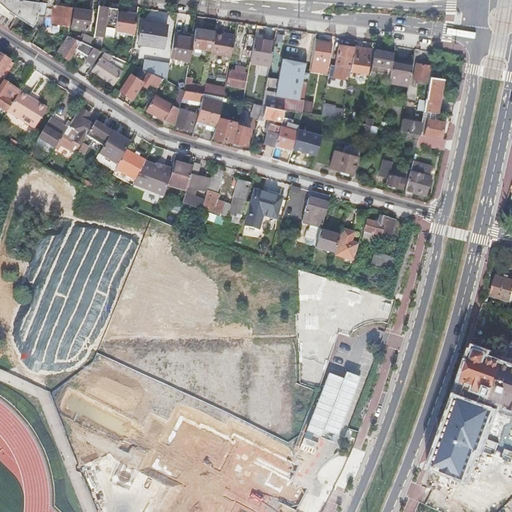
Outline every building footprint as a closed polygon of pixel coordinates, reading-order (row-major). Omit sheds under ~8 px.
[(39,2),(32,1),(28,1),(23,0),(0,0),(0,4),(7,10),(38,31),(42,25),(47,4),(39,2)] [(55,0),(47,0),(47,4),(42,25),(51,27),(51,23),(69,26),(72,8),(53,5),(54,0),(56,1),(55,0)] [(104,27),(114,29),(117,12),(117,9),(98,6),(93,34),(102,36),(104,27)] [(69,26),(69,27),(87,30),(90,11),(72,8),(69,26)] [(117,12),(114,29),(114,30),(134,33),(137,15),(117,12)] [(163,48),(167,25),(142,22),(138,44),(163,48)] [(104,27),(102,36),(113,37),(114,30),(114,29),(104,27)] [(286,30),(276,28),(272,48),(282,49),(285,33),(286,30)] [(201,30),(195,29),(194,36),(192,47),(194,47),(194,51),(200,52),(200,48),(211,50),(214,34),(215,32),(201,30)] [(210,54),(230,57),(232,48),(234,37),(223,36),(214,34),(211,50),(210,54)] [(243,50),(251,52),(254,35),(246,34),(243,50)] [(186,37),(174,35),(170,57),(189,61),(192,47),(194,36),(186,35),(186,37)] [(86,58),(93,63),(95,61),(101,51),(91,46),(83,43),(67,36),(56,53),(68,61),(76,49),(88,56),(86,58)] [(83,43),(91,46),(92,41),(84,38),(83,43)] [(270,57),(273,41),(256,38),(253,54),(270,57)] [(323,41),(315,39),(314,42),(315,42),(311,65),(327,68),(331,45),(323,43),(323,41)] [(349,70),(353,48),(338,45),(334,66),(345,68),(344,75),(348,76),(349,70)] [(370,51),(354,47),(353,48),(349,70),(366,74),(370,51)] [(373,51),(369,76),(372,77),(372,74),(377,75),(379,65),(388,67),(390,54),(373,51)] [(111,58),(103,53),(91,71),(113,85),(121,72),(108,63),(111,58)] [(0,85),(2,82),(13,64),(0,55),(0,78),(1,78),(0,79),(0,85)] [(290,111),(301,113),(303,101),(309,70),(304,69),(305,64),(282,59),(278,79),(267,77),(266,83),(262,105),(283,109),(290,111)] [(151,74),(163,79),(165,80),(168,64),(146,60),(144,71),(148,72),(151,74)] [(388,80),(388,82),(407,86),(411,64),(392,60),(390,72),(388,80)] [(427,83),(430,67),(415,64),(412,80),(427,83)] [(235,66),(234,71),(229,70),(227,85),(243,89),(246,74),(244,73),(245,68),(235,66)] [(183,91),(203,94),(204,87),(191,85),(193,68),(188,67),(183,91)] [(388,80),(390,72),(382,71),(381,78),(388,80)] [(149,83),(157,88),(163,79),(151,74),(148,72),(141,82),(130,74),(129,75),(119,91),(131,99),(141,85),(145,88),(149,83)] [(442,83),(429,80),(426,99),(425,99),(425,101),(423,110),(423,111),(437,114),(442,83)] [(0,85),(0,107),(7,112),(19,92),(2,82),(0,85)] [(203,94),(223,98),(224,91),(224,89),(204,86),(204,87),(203,94)] [(202,97),(203,94),(183,91),(183,92),(182,97),(201,101),(202,97)] [(19,92),(7,112),(34,128),(46,109),(37,103),(29,98),(19,92)] [(177,109),(178,109),(181,98),(176,97),(174,107),(155,96),(146,111),(172,125),(177,109)] [(215,126),(217,118),(222,102),(202,97),(201,101),(195,121),(215,126)] [(258,118),(259,116),(262,105),(255,104),(251,116),(258,118)] [(271,119),(281,121),(282,116),(283,109),(262,105),(259,116),(271,119)] [(321,116),(326,117),(340,120),(342,111),(334,109),(335,107),(323,105),(321,116)] [(58,145),(75,154),(86,136),(89,132),(93,125),(86,121),(90,115),(81,109),(79,113),(77,113),(70,124),(57,145),(58,145)] [(195,113),(181,109),(175,126),(190,131),(195,113)] [(282,116),(288,118),(290,111),(283,109),(282,116)] [(437,114),(423,111),(421,119),(427,120),(436,121),(437,114)] [(274,147),(291,152),(291,149),(296,132),(290,130),(291,121),(288,118),(282,116),(281,121),(274,147)] [(58,145),(57,145),(70,124),(67,122),(64,127),(50,118),(40,133),(37,138),(55,150),(58,145)] [(212,137),(231,142),(236,123),(217,118),(215,126),(214,129),(212,137)] [(273,147),(274,147),(281,121),(271,119),(265,145),(273,147)] [(399,132),(406,133),(418,136),(420,124),(401,120),(399,132)] [(436,121),(427,120),(424,135),(441,139),(443,123),(436,121)] [(214,129),(215,126),(195,121),(195,124),(214,129)] [(94,122),(93,125),(89,132),(106,142),(111,133),(94,122)] [(246,143),(250,129),(237,125),(232,142),(241,145),(242,142),(246,143)] [(368,139),(376,141),(380,128),(371,126),(368,139)] [(296,132),(291,149),(316,156),(321,134),(297,128),(296,132)] [(113,130),(111,133),(129,144),(130,141),(113,130)] [(89,132),(86,136),(103,146),(106,142),(89,132)] [(103,146),(98,153),(104,157),(110,160),(117,165),(125,151),(129,144),(111,133),(106,142),(103,146)] [(416,146),(419,136),(418,136),(406,133),(404,142),(410,144),(409,147),(415,149),(416,146)] [(444,149),(445,141),(419,136),(416,146),(420,147),(421,143),(444,149)] [(345,146),(343,153),(353,156),(355,149),(345,146)] [(114,170),(135,181),(137,176),(145,162),(125,151),(117,165),(114,170)] [(353,156),(343,153),(334,151),(330,168),(353,175),(357,157),(353,156)] [(173,162),(174,158),(167,156),(163,169),(170,171),(173,162)] [(391,167),(392,163),(383,161),(379,175),(387,178),(386,184),(401,189),(404,179),(402,179),(403,176),(400,175),(400,178),(396,177),(398,169),(391,167)] [(192,168),(173,162),(170,171),(169,174),(166,185),(186,191),(188,184),(190,175),(192,170),(192,168)] [(200,165),(194,163),(192,168),(192,170),(190,175),(193,176),(190,185),(195,186),(194,189),(206,192),(212,173),(207,172),(205,179),(197,177),(200,165)] [(411,163),(404,190),(424,195),(429,177),(426,177),(429,168),(411,163)] [(162,183),(166,185),(169,174),(170,171),(163,169),(154,166),(153,171),(165,175),(162,183)] [(133,184),(163,196),(166,185),(162,183),(165,175),(153,171),(147,168),(143,178),(137,176),(135,181),(133,184)] [(212,215),(219,218),(224,203),(217,201),(219,195),(216,194),(223,172),(213,169),(212,173),(206,192),(203,201),(215,204),(212,215)] [(57,192),(50,208),(62,213),(74,185),(53,176),(47,188),(57,192)] [(227,216),(240,219),(250,185),(238,181),(230,205),(224,203),(219,218),(226,220),(227,216)] [(245,226),(257,230),(262,215),(275,219),(281,199),(255,191),(245,226)] [(330,197),(310,192),(301,223),(311,226),(312,223),(321,225),(330,197)] [(200,211),(203,201),(185,194),(182,204),(200,211)] [(200,211),(212,215),(215,204),(203,201),(200,211)] [(381,236),(388,238),(393,221),(379,217),(377,223),(367,221),(364,231),(361,241),(378,246),(381,236)] [(335,255),(353,261),(358,244),(348,241),(350,234),(347,233),(348,231),(343,229),(335,255)] [(314,248),(334,253),(339,236),(320,231),(314,248)] [(295,242),(312,247),(314,239),(298,234),(295,242)] [(364,264),(391,273),(394,262),(395,260),(368,251),(364,264)] [(343,334),(342,283),(297,271),(297,309),(296,314),(297,383),(320,389),(335,334),(343,334)] [(491,296),(510,302),(511,294),(511,281),(496,277),(491,296)] [(107,448),(107,511),(248,511),(248,447),(164,448),(164,440),(244,439),(243,341),(100,342),(101,390),(81,390),(82,439),(151,439),(151,448),(107,448)] [(431,450),(426,463),(433,466),(470,481),(475,468),(481,451),(510,463),(511,457),(511,361),(473,347),(466,345),(455,382),(461,384),(458,395),(451,393),(435,436),(431,450)] [(300,491),(326,405),(308,400),(283,486),(300,491)] [(73,447),(77,451),(86,441),(82,438),(73,447)]
